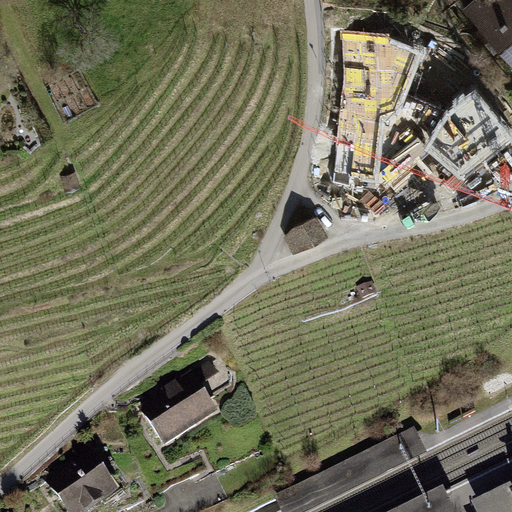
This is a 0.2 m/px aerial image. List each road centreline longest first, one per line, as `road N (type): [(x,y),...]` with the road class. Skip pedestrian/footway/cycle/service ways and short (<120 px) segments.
road 1 (unclassified): [(0,490),(122,379),(261,271)]
road 2 (unclassified): [(295,192),(314,125),(312,0)]
road 3 (residential): [(355,238),(511,198)]
